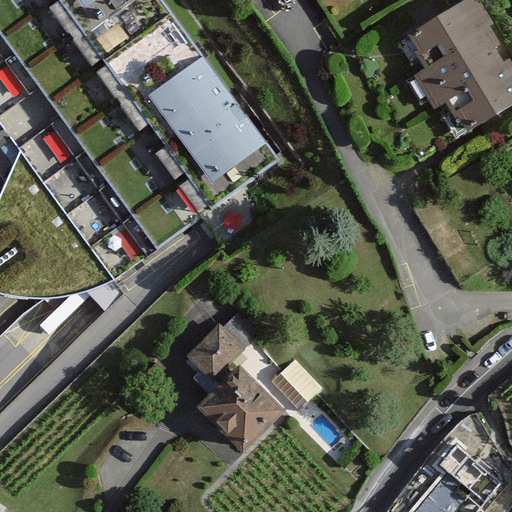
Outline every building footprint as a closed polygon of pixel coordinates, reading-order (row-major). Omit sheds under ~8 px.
[(0,0),(0,293),(19,299),(42,299),(59,297),(77,293),(92,289),(116,278),(183,228),(292,156),(178,0),(0,0)] [(477,3),(415,40),(434,72),(423,78),(439,104),(452,96),(472,130),(511,105),(511,68),(510,65),(504,68),(492,48),(501,42),(477,3)] [(257,336),(240,320),(227,334),(222,330),(195,358),(216,379),(257,336)] [(298,412),(324,389),(299,359),(272,382),(298,412)] [(282,414),(240,372),(205,407),(247,450),(282,414)] [(481,511),(503,486),(458,448),(442,468),(449,474),(416,511),(481,511)]
